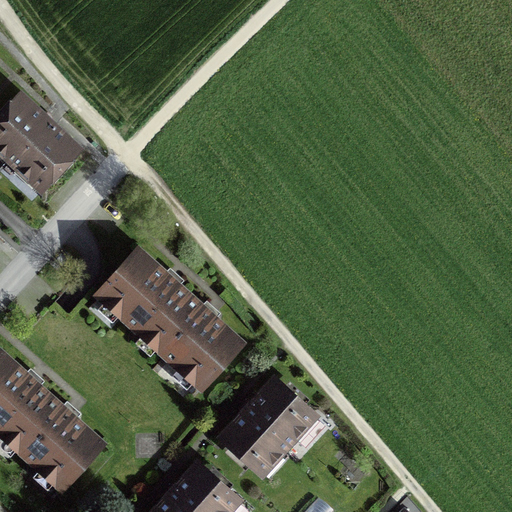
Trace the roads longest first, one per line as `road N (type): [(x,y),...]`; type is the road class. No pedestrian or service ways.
road 1 (track): [(433,511),(47,69),(0,3)]
road 2 (track): [(126,153),(285,0)]
road 3 (residential): [(0,292),(126,153)]
